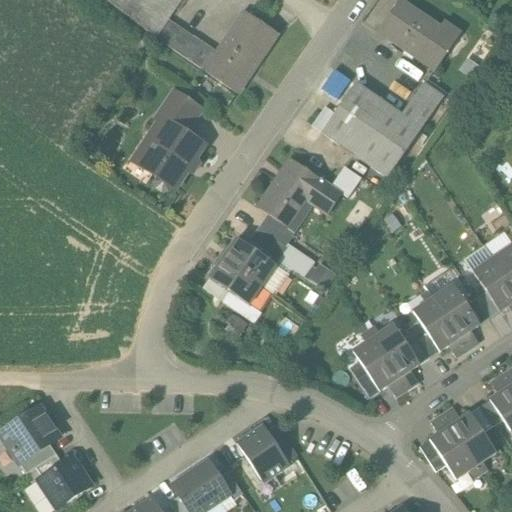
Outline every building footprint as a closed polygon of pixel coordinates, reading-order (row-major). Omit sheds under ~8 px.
[(182,0),(98,0),(155,39),(154,40),(181,58),(194,40),(167,22),(182,0)] [(439,29),(399,2),(378,33),(435,72),(460,35),(443,24),(439,29)] [(245,16),(217,56),(194,40),(181,58),(237,97),(277,39),(245,16)] [(401,117),(355,85),(334,115),(321,134),(387,180),(421,131),(401,117)] [(401,117),(421,131),(443,99),(423,85),(401,117)] [(156,120),(160,123),(161,121),(185,137),(200,113),(173,94),(156,120)] [(311,128),(321,134),(334,115),(324,108),(311,128)] [(185,137),(161,121),(160,123),(133,164),(158,180),(155,184),(156,189),(162,193),(167,192),(170,187),(173,189),(192,160),(194,161),(203,148),(185,137)] [(341,197),(290,161),(257,210),(267,217),(289,231),(307,204),(327,217),(341,197)] [(289,231),(267,217),(258,230),(285,248),(294,234),(289,231)] [(288,250),(285,248),(258,230),(249,243),(278,263),(288,250)] [(275,268),(236,241),(222,261),(262,288),(275,268)] [(511,291),(488,254),(484,248),(464,261),(472,275),(486,295),(499,315),(508,309),(511,309),(511,291)] [(511,248),(499,257),(494,250),(488,254),(511,291),(511,248)] [(313,266),(288,250),(278,263),(279,263),(290,271),(303,280),(313,266)] [(262,288),(222,261),(208,281),(209,281),(228,294),(248,308),(262,288)] [(290,271),(279,263),(275,268),(281,272),(287,276),(290,271)] [(281,272),(275,268),(262,288),(273,296),(287,276),(281,272)] [(324,291),(333,278),(320,269),(317,274),(312,271),(306,279),(311,282),(324,291)] [(228,294),(209,281),(202,291),(221,304),(228,294)] [(466,308),(452,288),(439,297),(434,289),(427,294),(467,353),(478,346),(474,341),(469,340),(470,334),(479,328),(466,308)] [(467,353),(427,294),(421,298),(426,305),(412,314),(419,324),(439,354),(448,348),(454,350),(452,355),(456,360),(467,353)] [(476,301),(489,321),(499,315),(486,295),(476,301)] [(466,308),(479,328),(489,321),(476,301),(466,308)] [(409,331),(429,361),(439,354),(419,324),(409,331)] [(399,338),(392,328),(379,336),(374,329),(367,334),(406,392),(417,385),(414,381),(408,379),(410,374),(419,368),(399,338)] [(399,338),(419,368),(429,361),(409,331),(399,338)] [(406,392),(367,334),(361,338),(366,345),(352,354),(359,364),(379,394),(388,388),(394,389),(392,395),(395,400),(406,392)] [(369,401),(379,394),(359,364),(349,371),(369,401)] [(511,370),(501,378),(511,394),(511,370)] [(511,394),(501,378),(490,385),(493,390),(499,391),(498,397),(489,403),(502,423),(511,437),(511,394)] [(479,409),(492,429),(502,423),(489,403),(479,409)] [(479,409),(469,416),(482,436),(492,429),(479,409)] [(0,436),(0,438),(19,467),(49,447),(59,440),(39,410),(0,436)] [(469,416),(460,422),(454,421),(455,415),(452,410),(441,418),(480,476),(487,472),(482,465),(495,456),(482,436),(469,416)] [(480,476),(441,418),(430,425),(433,429),(439,431),(438,437),(429,443),(446,468),(455,482),(469,474),(473,481),(480,476)] [(267,436),(262,428),(236,445),(263,485),(289,469),(287,465),(267,436)] [(277,429),(267,436),(287,465),(296,459),(277,429)] [(446,468),(429,443),(419,449),(436,475),(446,468)] [(56,457),(49,447),(19,467),(26,477),(56,457)] [(62,467),(56,457),(26,477),(32,487),(37,484),(62,467)] [(62,467),(37,484),(56,511),(91,489),(72,460),(62,467)] [(172,488),(187,511),(207,511),(229,498),(217,480),(207,465),(172,488)] [(217,480),(229,498),(232,503),(243,497),(227,473),(217,480)] [(158,511),(152,501),(135,511),(158,511)]
